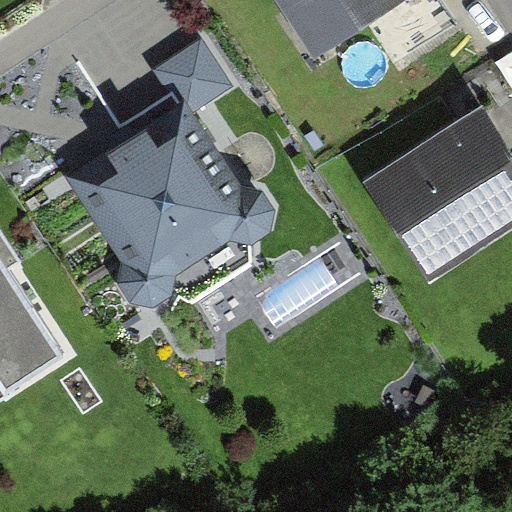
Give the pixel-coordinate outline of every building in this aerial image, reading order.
[(284,0),(316,46),(385,0),(284,0)] [(199,108),(235,83),(203,34),(155,66),(177,98),(188,91),(199,108)] [(177,98),(66,172),(123,257),(119,279),(132,299),(154,302),(173,290),(176,268),(232,231),(254,234),(271,223),(276,200),(264,182),(244,175),(199,108),(188,91),(177,98)] [(511,217),(511,134),(485,93),(365,171),(431,271),(511,217)] [(0,375),(4,381),(62,345),(12,263),(20,258),(0,224),(0,375)]
